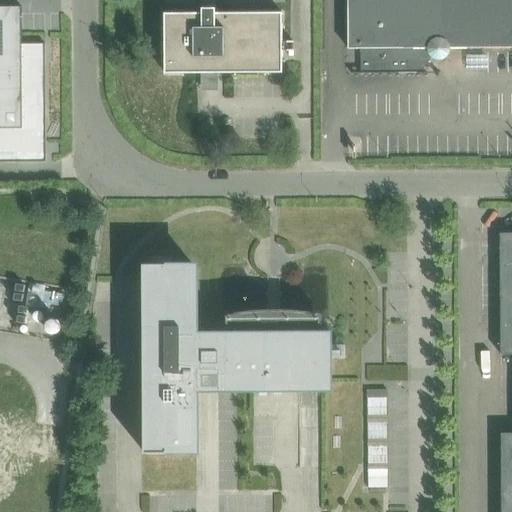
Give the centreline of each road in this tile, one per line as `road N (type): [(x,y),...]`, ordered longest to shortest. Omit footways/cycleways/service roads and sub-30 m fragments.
road 1 (unclassified): [(84,0),(87,126),(102,169),(146,182),(418,184)]
road 2 (unknown): [(477,183),(475,511)]
road 3 (unclassified): [(421,511),(418,184)]
